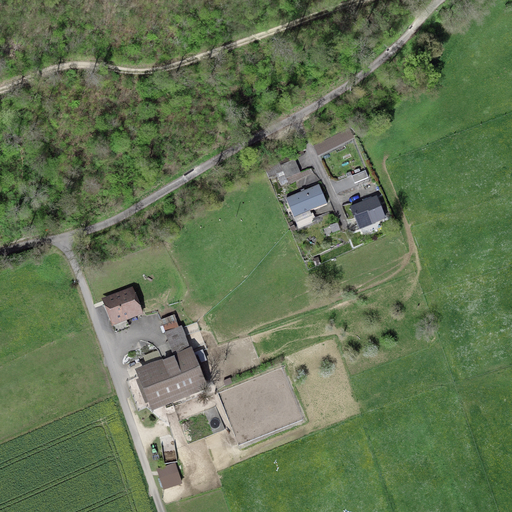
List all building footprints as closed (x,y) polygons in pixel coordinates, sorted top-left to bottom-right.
[(344,133),(315,145),(319,154),(348,142),(344,133)] [(303,151),(263,167),(271,187),(300,175),(294,161),(305,157),(303,151)] [(367,175),(352,181),(355,188),(370,182),(367,175)] [(320,189),(287,203),(294,222),(328,208),(320,189)] [(379,200),(351,210),(360,233),(387,223),(379,200)] [(130,294),(106,302),(114,322),(137,314),(130,294)] [(177,364),(140,377),(150,405),(202,386),(177,320),(163,325),(177,364)] [(175,466),(157,472),(165,493),(182,487),(175,466)]
